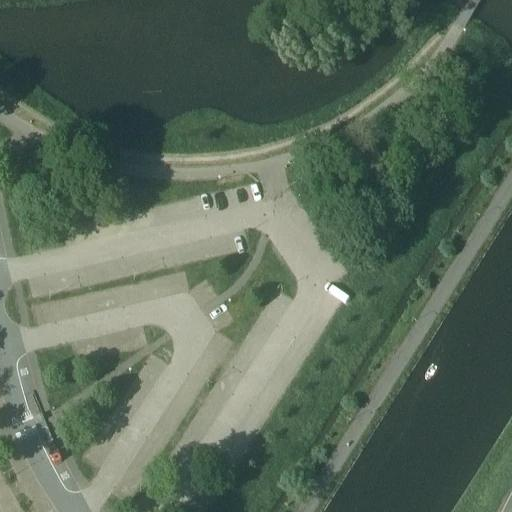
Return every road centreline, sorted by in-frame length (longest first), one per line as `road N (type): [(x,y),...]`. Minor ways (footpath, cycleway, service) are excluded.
road 1 (unclassified): [(511,182),(300,511)]
road 2 (unclassified): [(71,511),(26,427),(0,323)]
